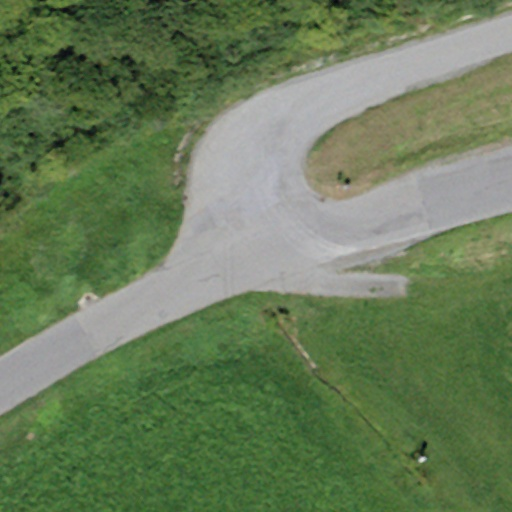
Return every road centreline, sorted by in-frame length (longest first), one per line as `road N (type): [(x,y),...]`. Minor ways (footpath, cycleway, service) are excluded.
road 1 (unclassified): [(511,20),(309,102),(267,133),(243,176),(241,253)]
road 2 (unclassified): [(0,400),(241,253)]
road 3 (unclassified): [(241,253),(511,188)]
